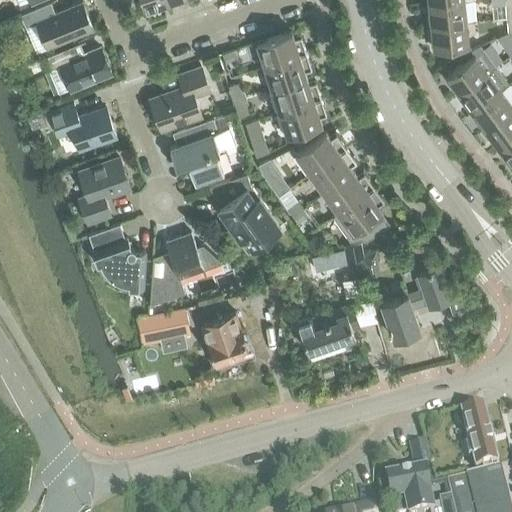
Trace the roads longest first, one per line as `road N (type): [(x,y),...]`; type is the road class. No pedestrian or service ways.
road 1 (tertiary): [(511,259),(421,151),(383,87),(358,0)]
road 2 (tertiary): [(141,470),(396,400)]
road 3 (residential): [(284,511),(396,422),(396,400)]
road 4 (residential): [(163,206),(131,93),(131,49)]
road 5 (residential): [(131,49),(282,0)]
road 6 (tertiary): [(68,483),(0,352)]
